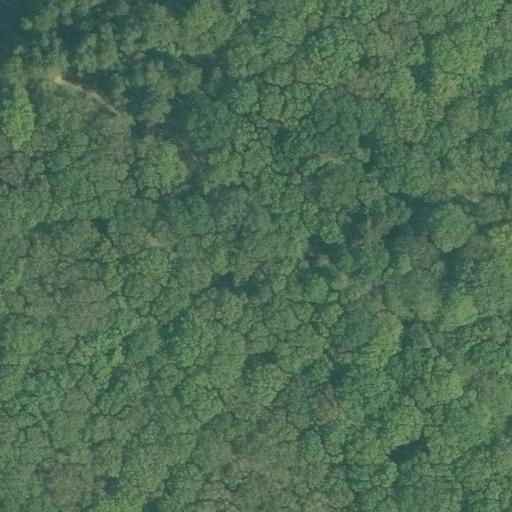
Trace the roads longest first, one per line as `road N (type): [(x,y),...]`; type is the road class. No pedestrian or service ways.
road 1 (track): [(215,172),(511,376)]
road 2 (track): [(76,76),(202,47),(245,22)]
road 3 (track): [(166,136),(245,22)]
